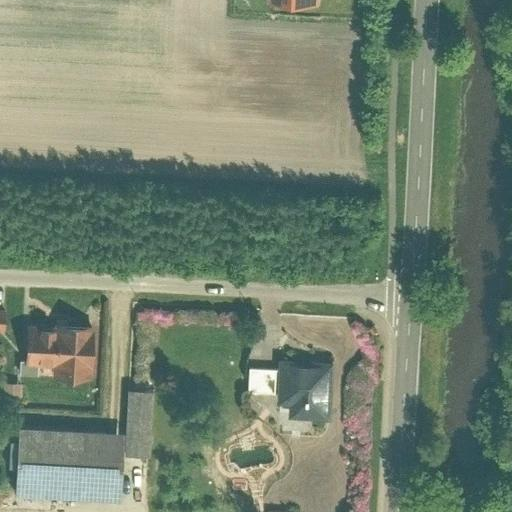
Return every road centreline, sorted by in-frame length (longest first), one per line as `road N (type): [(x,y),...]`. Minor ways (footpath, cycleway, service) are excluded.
road 1 (unclassified): [(405,294),(0,272)]
road 2 (tertiary): [(405,294),(426,0)]
road 3 (tertiary): [(397,511),(405,294)]
